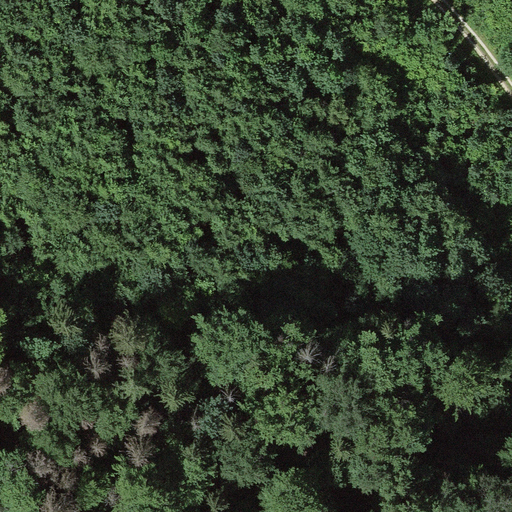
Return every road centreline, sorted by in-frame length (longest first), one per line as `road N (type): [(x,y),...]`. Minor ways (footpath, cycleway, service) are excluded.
road 1 (track): [(300,511),(226,434),(145,293),(0,198)]
road 2 (track): [(433,0),(511,93)]
